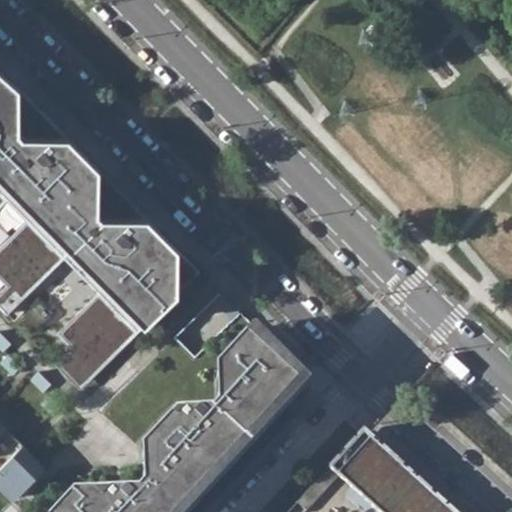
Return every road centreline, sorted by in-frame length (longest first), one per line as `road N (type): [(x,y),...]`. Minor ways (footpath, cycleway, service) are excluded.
road 1 (residential): [(138,0),(438,306)]
road 2 (residential): [(247,511),(438,306)]
